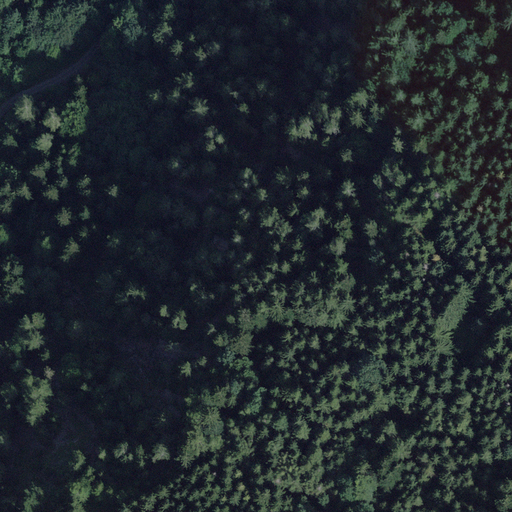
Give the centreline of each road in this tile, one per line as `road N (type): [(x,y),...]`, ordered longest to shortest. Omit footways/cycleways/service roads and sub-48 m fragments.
road 1 (track): [(511,55),(484,118),(405,188),(396,224)]
road 2 (track): [(0,111),(78,61),(124,0)]
